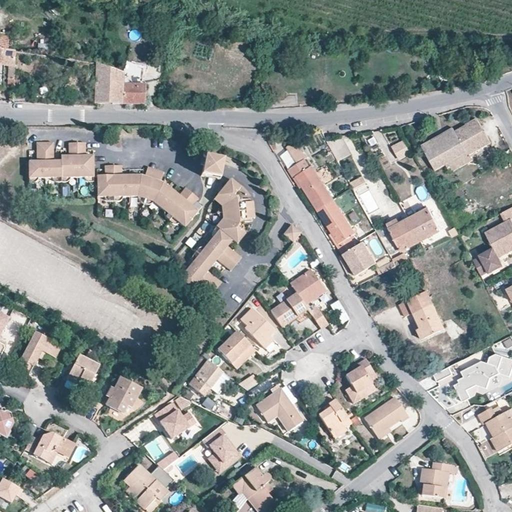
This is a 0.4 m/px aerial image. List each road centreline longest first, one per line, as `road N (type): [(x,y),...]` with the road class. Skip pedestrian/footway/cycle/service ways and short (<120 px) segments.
road 1 (tertiary): [(208,116),(296,119),(486,87)]
road 2 (residential): [(368,326),(262,151),(211,131),(208,116)]
road 3 (tertiary): [(0,114),(208,116)]
road 4 (residential): [(98,511),(80,482),(110,450),(93,429),(43,404)]
road 5 (residential): [(323,511),(443,416)]
